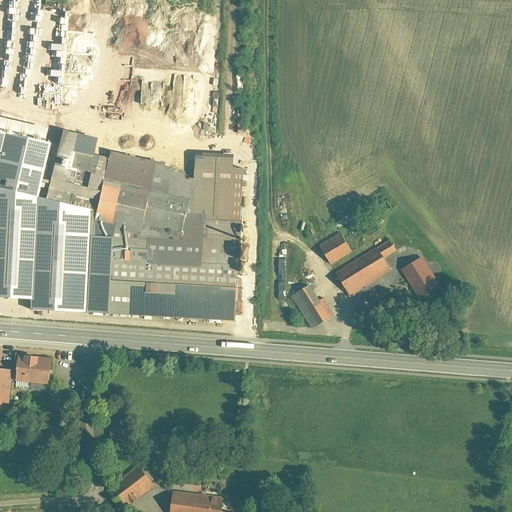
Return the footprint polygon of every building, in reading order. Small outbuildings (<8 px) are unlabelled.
[(52,143),(0,132),(0,298),(31,300),(30,311),(239,323),(239,276),(251,276),(252,242),(240,240),(245,171),(234,170),(235,158),(197,156),(198,183),(186,179),(186,172),(177,171),(176,162),(114,151),(110,160),(94,156),(99,139),(65,134),(51,185),(42,182),(52,143)] [(319,245),(330,267),(354,254),(342,233),(319,245)] [(336,275),(350,298),(396,272),(382,249),(336,275)] [(429,259),(406,272),(420,298),(443,285),(429,259)] [(312,286),(291,299),(311,331),(332,318),(312,286)] [(54,365),(40,364),(40,355),(27,354),(27,363),(21,363),(19,384),(53,387),(54,365)] [(14,371),(0,370),(0,411),(12,412),(14,371)] [(137,464),(107,486),(123,508),(153,486),(137,464)] [(19,471),(18,482),(31,484),(32,473),(19,471)] [(175,488),(172,511),(232,511),(234,492),(175,488)]
